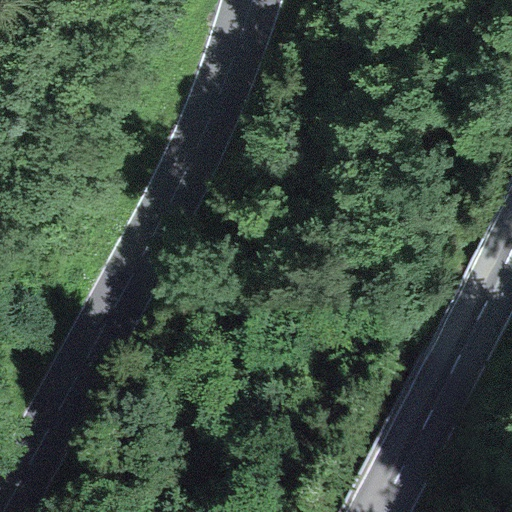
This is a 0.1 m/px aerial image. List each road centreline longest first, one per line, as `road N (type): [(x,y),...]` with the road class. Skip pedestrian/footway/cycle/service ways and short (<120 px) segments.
road 1 (tertiary): [(250,0),(183,178),(2,511)]
road 2 (tertiary): [(376,511),(511,242)]
